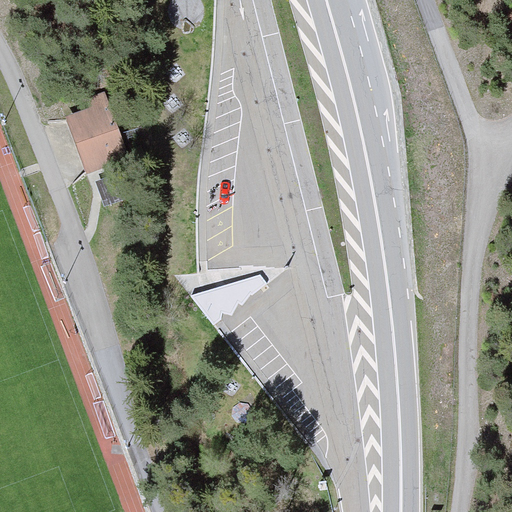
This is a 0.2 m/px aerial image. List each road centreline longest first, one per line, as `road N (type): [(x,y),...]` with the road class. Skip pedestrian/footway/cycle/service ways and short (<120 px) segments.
road 1 (primary): [(325,0),(378,226),(400,511)]
road 2 (unclassified): [(426,0),(474,125),(498,142),(511,137)]
